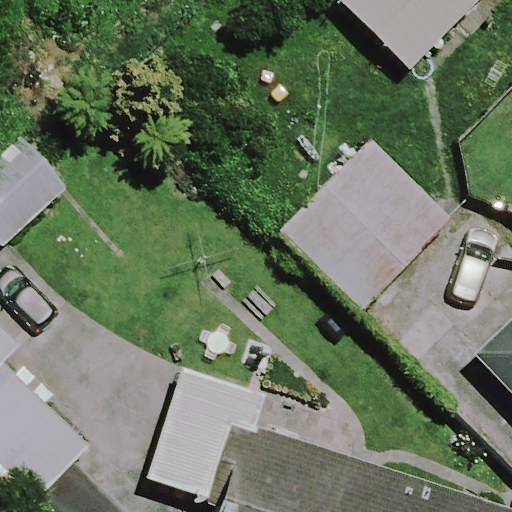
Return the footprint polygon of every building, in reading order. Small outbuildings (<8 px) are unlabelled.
[(463,17),(447,0),(331,0),(323,8),(395,82),(463,17)] [(0,253),(60,198),(0,133),(0,253)] [(440,229),(355,148),(265,242),(350,323),(440,229)] [(511,319),(464,365),(511,416),(511,319)] [(20,511),(89,444),(0,354),(0,500),(11,511),(20,511)] [(511,511),(511,498),(182,385),(141,503),(168,511),(511,511)]
